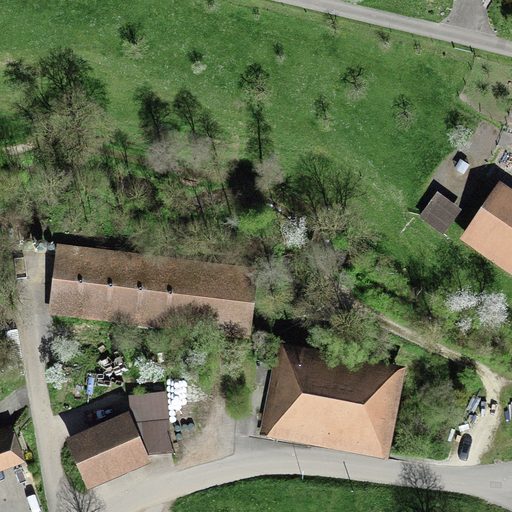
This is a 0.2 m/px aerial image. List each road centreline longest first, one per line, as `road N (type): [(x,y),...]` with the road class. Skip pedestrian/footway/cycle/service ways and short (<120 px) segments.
road 1 (residential): [(511,477),(269,464),(118,511)]
road 2 (residential): [(291,0),(511,51)]
